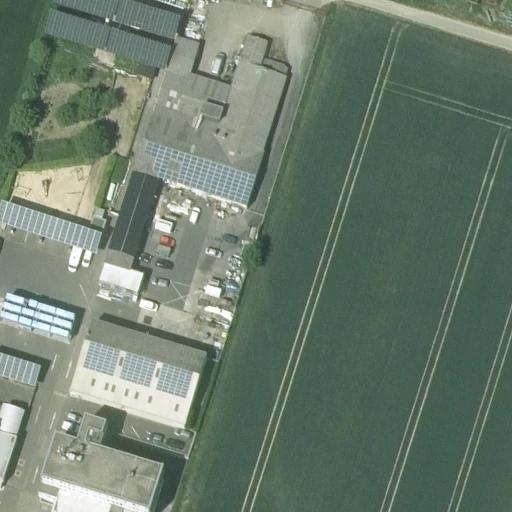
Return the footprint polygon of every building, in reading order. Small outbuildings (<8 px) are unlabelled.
[(151,208),(158,185),(247,213),(264,158),(262,158),(286,83),(258,74),(266,48),(248,42),(232,92),(187,78),(197,44),(177,38),(166,72),(168,73),(128,201),(116,197),(94,267),(104,270),(125,277),(149,207),(151,208)] [(125,277),(104,270),(98,288),(135,299),(141,282),(125,277)] [(6,302),(0,320),(0,323),(18,329),(25,308),(6,302)] [(38,311),(25,307),(25,308),(18,329),(18,331),(31,335),(31,333),(37,312),(38,311)] [(75,324),(37,312),(31,333),(68,345),(75,324)] [(209,364),(91,327),(69,398),(115,412),(186,435),(209,364)] [(115,412),(108,436),(187,461),(195,438),(186,435),(115,412)] [(108,436),(84,429),(76,453),(56,447),(41,491),(57,497),(107,511),(153,511),(163,481),(100,461),(108,436)] [(16,445),(0,439),(0,487),(3,488),(16,445)] [(57,497),(41,491),(38,500),(54,506),(57,497)] [(107,511),(57,497),(54,506),(52,511),(107,511)]
